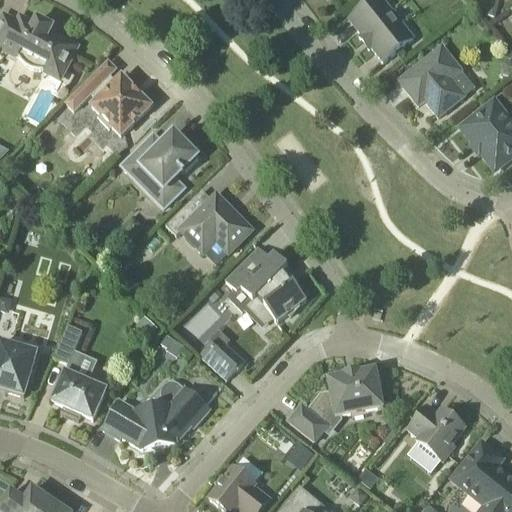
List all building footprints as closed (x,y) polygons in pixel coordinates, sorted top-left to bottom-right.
[(383,66),(413,42),(379,0),(377,0),(349,23),(361,38),(359,40),(369,53),(371,51),(383,66)] [(494,22),(497,12),(483,9),(480,19),(494,22)] [(31,33),(4,19),(0,25),(0,50),(19,61),(21,64),(24,67),(27,69),(30,71),(34,73),(37,73),(40,73),(43,73),(60,82),(77,50),(50,36),(52,31),(50,29),(51,27),(41,22),(39,24),(37,22),(31,33)] [(465,100),(451,83),(461,75),(442,50),(398,85),(413,103),(419,98),(438,121),(465,100)] [(511,67),(510,65),(502,67),(501,77),(509,79),(511,76),(511,67)] [(116,86),(109,79),(90,98),(97,104),(92,110),(101,120),(99,122),(109,132),(111,130),(121,140),(151,110),(121,80),(116,86)] [(74,115),(86,103),(78,95),(66,107),(74,115)] [(500,172),(511,164),(509,162),(511,159),(511,127),(494,105),(461,131),(495,173),(499,170),(500,172)] [(164,148),(153,138),(121,169),(164,212),(185,191),(174,181),(180,175),(184,179),(185,177),(199,163),(174,138),(164,148)] [(251,235),(216,199),(201,214),(191,204),(166,229),(176,240),(182,235),(203,257),(216,245),(228,257),(251,235)] [(269,263),(259,252),(226,285),(236,296),(229,302),(242,316),(253,305),(261,312),(264,310),(276,326),(288,318),(291,320),(302,307),(306,304),(294,287),(292,288),(282,276),(287,271),(274,257),(269,263)] [(68,368),(82,336),(67,329),(53,362),(68,368)] [(0,388),(5,390),(4,395),(24,400),(28,386),(32,387),(42,353),(18,346),(17,351),(0,345),(0,388)] [(244,367),(225,349),(228,346),(227,346),(226,347),(227,347),(219,355),(210,347),(199,359),(227,384),(236,373),(238,374),(244,367)] [(376,378),(375,374),(359,377),(359,375),(343,378),(344,381),(328,384),(330,395),(320,397),(307,414),(302,410),(290,426),(315,445),(327,430),(320,424),(326,416),(334,414),(336,421),(383,412),(379,391),(381,389),(380,380),(376,378)] [(91,382),(89,387),(65,376),(51,406),(63,411),(61,416),(61,417),(79,425),(79,424),(81,419),(93,424),(106,394),(104,393),(106,389),(91,382)] [(169,408),(161,409),(160,407),(158,405),(154,404),(151,404),(148,405),(146,407),(144,410),(144,413),(135,415),(119,405),(102,433),(119,443),(121,441),(141,453),(141,454),(176,448),(176,447),(191,430),(194,432),(209,414),(185,392),(169,408)] [(438,418),(427,409),(408,433),(418,442),(416,444),(443,465),(455,450),(452,448),(465,432),(458,426),(457,422),(452,418),(449,419),(442,413),(438,418)] [(511,511),(511,484),(495,471),(501,464),(481,447),(452,483),(486,510),(483,511),(511,511)] [(299,448),(293,456),(307,467),(314,459),(299,448)] [(256,489),(233,471),(225,482),(222,480),(216,488),(218,490),(209,502),(220,511),(236,511),(238,511),(239,511),(263,511),(270,504),(254,491),(256,489)] [(358,484),(371,494),(379,483),(367,473),(358,484)] [(326,511),(299,490),(280,511),(326,511)] [(47,511),(52,506),(47,503),(49,500),(38,492),(36,495),(32,493),(24,504),(11,495),(0,511),(47,511)] [(358,493),(350,502),(359,511),(368,501),(358,493)]
